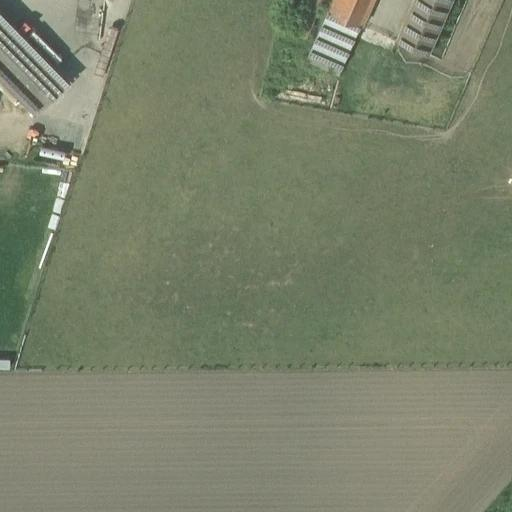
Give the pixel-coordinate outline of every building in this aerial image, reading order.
[(320,0),(303,0),(291,30),(306,36),(320,0)] [(360,24),(370,0),(331,0),(327,10),(360,24)] [(415,0),(398,40),(427,53),(450,0),(415,0)] [(0,74),(22,98),(52,68),(0,15),(0,74)] [(52,68),(22,98),(36,112),(66,83),(52,68)]
